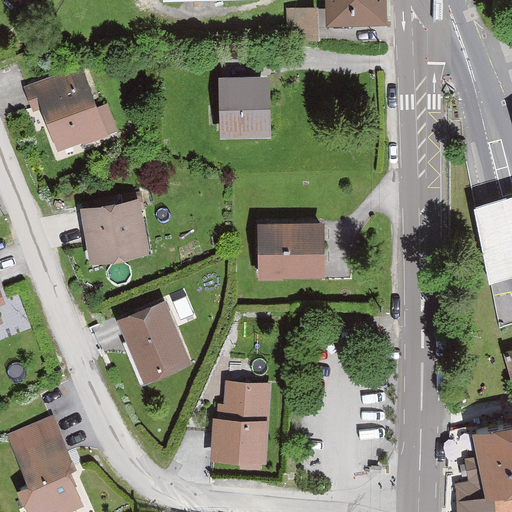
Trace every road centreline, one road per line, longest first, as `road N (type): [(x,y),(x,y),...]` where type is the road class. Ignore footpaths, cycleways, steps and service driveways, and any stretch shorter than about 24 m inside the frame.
road 1 (residential): [(0,149),(92,393),(125,458),(157,490),(197,501),(416,509)]
road 2 (secondary): [(416,509),(428,11)]
road 3 (secondary): [(511,201),(466,59),(428,11)]
